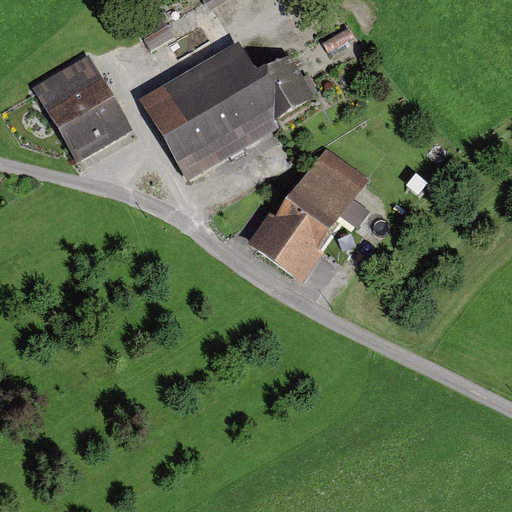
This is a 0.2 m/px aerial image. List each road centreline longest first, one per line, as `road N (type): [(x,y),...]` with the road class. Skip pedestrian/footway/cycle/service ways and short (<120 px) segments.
road 1 (unclassified): [(511,411),(284,295),(163,211),(0,163)]
road 2 (track): [(107,190),(148,141),(123,90),(304,0)]
